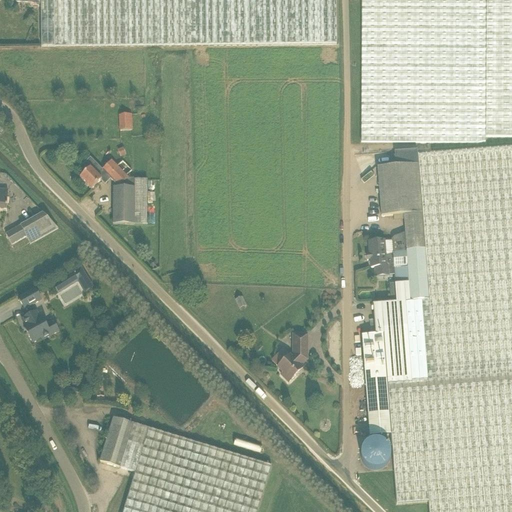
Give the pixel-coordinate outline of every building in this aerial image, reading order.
[(40,0),(41,47),(337,44),(335,0),(40,0)] [(477,144),(485,142),(486,137),(486,0),(361,0),(361,143),(477,144)] [(511,0),(486,0),(486,137),(511,137),(511,0)] [(148,114),(138,115),(119,116),(120,132),(139,130),(139,129),(149,128),(149,124),(150,124),(150,119),(148,119),(148,114)] [(429,511),(511,511),(511,149),(418,157),(429,300),(403,302),(405,326),(409,383),(387,384),(391,435),(397,505),(429,503),(429,511)] [(394,269),(397,303),(403,302),(429,300),(418,157),(417,150),(394,152),(396,167),(378,168),(381,217),(404,215),(407,252),(393,253),(394,265),(394,269)] [(113,225),(133,225),(146,226),(147,181),(134,181),(134,180),(128,180),(129,179),(127,177),(133,172),(133,164),(128,159),(118,168),(112,161),(102,171),(106,175),(119,188),(114,193),(113,225)] [(106,175),(102,171),(97,176),(90,169),(80,179),(91,190),(102,180),(101,180),(106,175)] [(43,214),(5,235),(11,246),(27,237),(31,244),(58,229),(43,214)] [(386,266),(388,266),(394,265),(393,253),(392,242),(384,242),(384,241),(369,242),(371,269),(386,267),(386,266)] [(90,283),(85,286),(88,291),(93,288),(90,283)] [(25,311),(43,301),(36,289),(18,298),(25,311)] [(403,302),(397,303),(372,305),(374,329),(405,326),(403,302)] [(59,332),(54,324),(53,322),(46,327),(42,319),(40,320),(36,312),(22,320),(26,328),(24,329),(33,344),(41,339),(42,341),(59,332)] [(290,356),(277,368),(283,374),(281,375),(289,383),(303,369),(301,367),(307,361),(307,335),(293,335),(293,355),(291,357),(290,356)] [(391,435),(387,384),(384,335),(364,336),(370,436),(391,435)] [(119,468),(132,424),(114,419),(100,463),(119,468)] [(132,424),(119,468),(135,473),(123,511),(257,511),(272,467),(132,424)]
